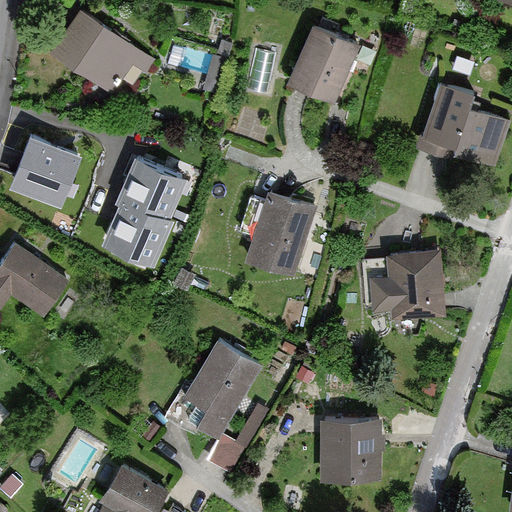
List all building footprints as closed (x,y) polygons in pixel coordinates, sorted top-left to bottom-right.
[(134,82),(152,57),(80,4),(49,45),(110,90),(122,74),(134,82)] [(357,41),(312,20),(287,76),(302,83),(332,96),(357,41)] [(493,160),(509,116),(469,102),(473,91),(474,88),(441,76),(422,130),(438,135),(454,141),(452,146),(493,160)] [(77,152),(31,133),(14,177),(60,195),(77,152)] [(182,173),(138,154),(121,194),(124,196),(165,213),(182,173)] [(316,201),(269,186),(265,199),(258,197),(251,195),(241,225),(254,229),(246,255),(293,270),(316,201)] [(165,213),(124,196),(107,236),(151,255),(168,215),(165,213)] [(0,282),(24,255),(0,235),(0,282)] [(443,301),(440,245),(384,248),(385,255),(362,256),(364,288),(372,288),(374,305),(392,304),(393,314),(444,311),(443,301)] [(188,288),(196,271),(180,264),(172,281),(188,288)] [(80,278),(55,309),(93,340),(120,308),(94,287),(92,289),(80,278)] [(55,309),(29,339),(41,348),(39,351),(65,374),(93,340),(55,309)] [(263,362),(218,335),(184,393),(227,419),(244,389),(246,390),(263,362)] [(322,422),(322,470),(381,470),(381,414),(322,414),(322,422)] [(151,511),(167,485),(121,458),(100,495),(106,498),(97,511),(151,511)] [(23,481),(10,471),(0,483),(0,485),(12,495),(23,481)]
